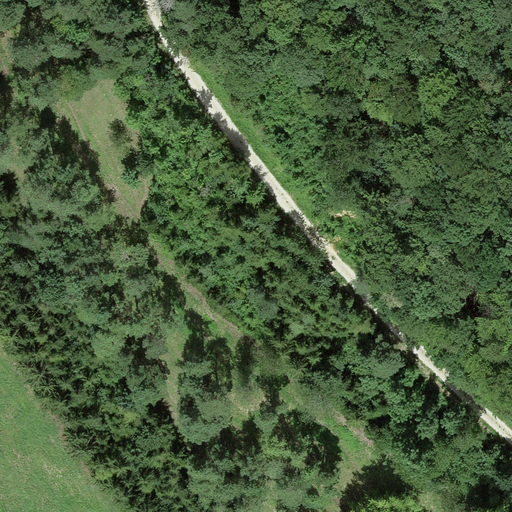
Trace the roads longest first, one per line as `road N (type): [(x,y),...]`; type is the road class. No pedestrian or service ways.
road 1 (track): [(0,45),(23,85),(197,298),(317,410),(458,511)]
road 2 (track): [(143,0),(190,82),(318,244),(440,386),(511,450)]
road 3 (track): [(511,246),(375,0)]
